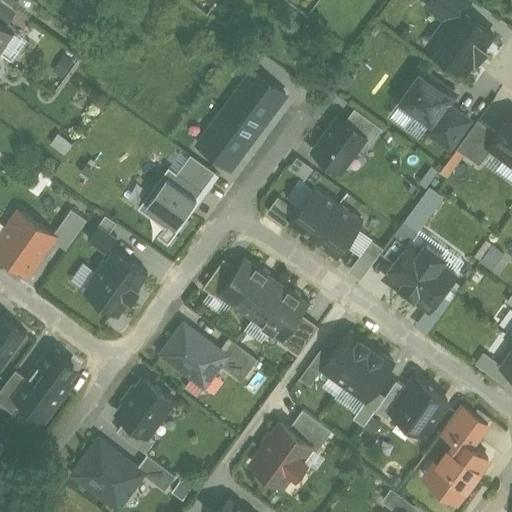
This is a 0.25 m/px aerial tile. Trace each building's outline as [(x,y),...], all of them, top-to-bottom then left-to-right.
[(8,0),(0,0),(0,15),(15,26),(7,20),(17,6),(8,0)] [(470,0),(428,0),(426,3),(448,18),(457,5),(463,10),(470,0)] [(463,10),(457,5),(448,18),(442,26),(444,37),(436,48),(466,69),(476,55),(481,54),(488,44),(485,42),(493,31),(476,19),(463,10)] [(0,49),(0,50),(11,57),(12,57),(0,48),(0,47),(15,26),(0,15),(0,49)] [(442,26),(430,43),(436,48),(444,37),(442,26)] [(456,91),(419,65),(396,98),(432,123),(432,124),(448,102),(456,91)] [(254,68),(226,105),(242,117),(247,110),(252,109),(265,119),(286,92),(254,68)] [(470,118),(448,102),(432,124),(432,123),(427,129),(450,145),(470,118)] [(226,105),(199,141),(231,165),(251,138),(238,128),(237,124),(242,117),(226,105)] [(511,111),(498,131),(490,143),(492,145),(511,159),(511,111)] [(366,134),(339,114),(313,148),(341,168),(366,134)] [(478,117),(457,146),(480,162),(492,145),(490,143),(498,131),(478,117)] [(170,241),(220,173),(191,152),(178,170),(169,164),(140,205),(167,224),(160,234),(170,241)] [(298,155),(290,165),(306,177),(314,166),(298,155)] [(340,201),(316,184),(290,219),(302,229),(304,226),(316,235),(340,201)] [(364,219),(340,201),(316,235),(327,243),(325,245),(338,255),(364,219)] [(55,233),(20,209),(0,237),(0,249),(28,270),(55,233)] [(103,212),(82,233),(97,247),(117,227),(103,212)] [(445,255),(428,242),(432,236),(426,231),(426,232),(421,227),(418,231),(411,241),(410,240),(385,274),(403,287),(405,285),(414,292),(412,294),(430,307),(455,273),(440,261),(445,255)] [(383,247),(372,239),(365,249),(376,257),(383,247)] [(487,246),(481,264),(501,271),(507,253),(487,246)] [(107,257),(105,255),(90,277),(92,278),(85,288),(119,313),(129,298),(132,300),(140,288),(138,286),(148,272),(114,247),(107,257)] [(245,254),(219,292),(254,317),(280,280),(245,254)] [(280,280),(254,317),(283,338),(310,301),(280,280)] [(0,316),(0,365),(1,366),(27,331),(12,320),(9,323),(0,316)] [(249,371),(184,323),(163,352),(193,374),(192,376),(205,386),(215,373),(213,371),(220,363),(237,376),(244,367),(248,371),(249,371)] [(350,329),(323,367),(345,382),(372,345),(350,329)] [(511,335),(508,332),(507,333),(511,336),(511,351),(502,365),(511,371),(511,335)] [(372,345),(345,382),(367,398),(394,360),(372,345)] [(74,369),(74,364),(51,348),(16,395),(45,417),(71,381),(64,375),(65,373),(67,374),(70,374),(74,369)] [(496,360),(484,352),(477,362),(488,370),(496,360)] [(174,398),(144,376),(118,412),(148,433),(174,398)] [(415,376),(392,409),(425,432),(448,400),(415,376)] [(488,422),(461,402),(441,431),(454,440),(458,435),(472,445),(488,422)] [(312,443),(282,421),(253,461),(282,483),(291,470),(297,474),(307,459),(303,455),(312,443)] [(454,440),(438,462),(443,466),(432,480),(433,481),(458,499),(489,457),(472,445),(458,435),(454,440)] [(144,471),(99,437),(74,472),(111,499),(117,490),(123,489),(128,493),(144,471)] [(394,488),(385,500),(393,506),(402,494),(394,488)] [(228,492),(213,511),(249,511),(251,510),(228,492)]
